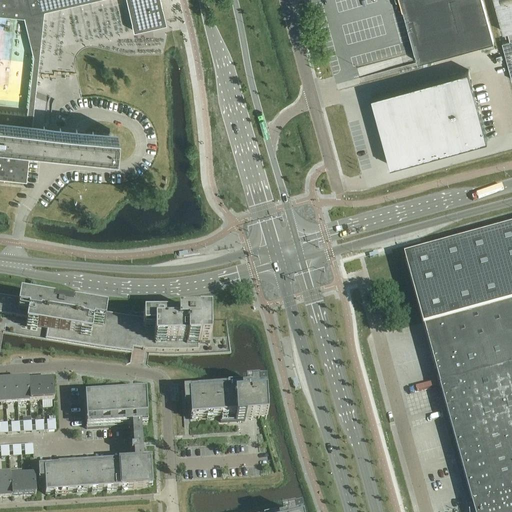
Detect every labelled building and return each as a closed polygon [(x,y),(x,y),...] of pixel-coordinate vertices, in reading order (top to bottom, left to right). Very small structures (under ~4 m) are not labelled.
[(0,0),(0,6),(44,11),(90,0),(125,0),(133,31),(166,24),(160,0),(0,0)] [(480,46),(493,43),(494,42),(482,0),(400,0),(418,63),(480,46)] [(511,0),(494,0),(503,33),(508,32),(511,48),(511,0)] [(494,48),(493,43),(480,46),(481,52),(494,48)] [(487,141),(468,71),(372,97),(391,167),(487,141)] [(0,86),(0,101),(27,104),(29,89),(0,86)] [(0,177),(26,180),(29,153),(30,146),(116,155),(119,134),(32,125),(26,124),(27,114),(0,110),(0,177)] [(511,511),(511,228),(405,258),(424,328),(424,329),(425,329),(444,399),(473,506),(474,508),(472,508),(472,509),(472,511),(511,511)] [(0,314),(27,319),(26,327),(47,331),(46,340),(90,347),(132,353),(132,349),(141,351),(144,351),(151,352),(172,352),(198,352),(198,346),(209,346),(209,321),(209,318),(143,318),(142,320),(126,318),(106,314),(73,308),(72,309),(53,305),(19,299),(19,300),(0,296),(0,314)] [(53,381),(40,382),(41,402),(54,402),(53,381)] [(40,382),(28,383),(29,403),(41,402),(40,382)] [(28,383),(16,384),(17,404),(29,403),(28,383)] [(16,384),(4,384),(5,405),(17,404),(16,384)] [(257,387),(183,392),(183,405),(186,405),(189,405),(190,420),(220,418),(220,424),(267,421),(264,387),(257,387)] [(145,394),(84,398),(86,422),(86,430),(131,427),(133,451),(130,451),(131,456),(133,456),(133,462),(38,468),(38,482),(44,482),(45,496),(147,489),(147,483),(151,483),(149,462),(142,462),(140,427),(147,426),(147,419),(145,394)] [(34,476),(22,477),(23,497),(36,496),(34,476)] [(22,477),(10,478),(11,498),(23,497),(22,477)] [(10,478),(0,478),(0,498),(11,498),(10,478)]
